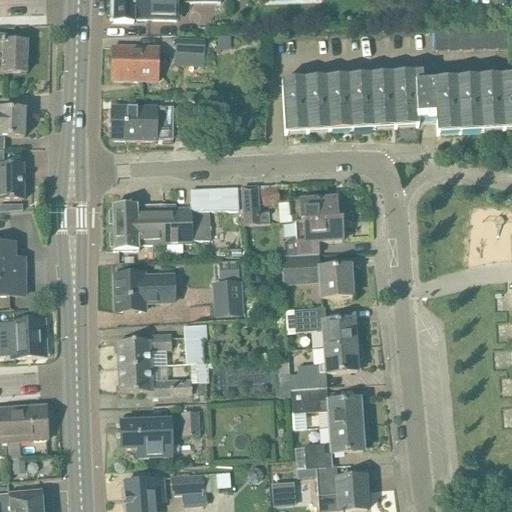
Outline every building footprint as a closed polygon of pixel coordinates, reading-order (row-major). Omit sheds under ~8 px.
[(176,23),(176,0),(115,0),(115,25),(134,25),(134,22),(176,23)] [(409,10),(390,10),(390,23),(410,23),(409,10)] [(485,28),(473,29),(473,51),(486,51),(485,28)] [(498,28),(485,28),(486,51),(498,50),(498,28)] [(498,50),(511,49),(510,28),(498,28),(498,50)] [(460,29),(448,30),(448,52),(461,52),(460,29)] [(473,29),(460,29),(461,52),(473,51),(473,29)] [(448,30),(435,30),(435,53),(448,52),(448,30)] [(0,50),(3,50),(2,75),(25,76),(26,44),(9,44),(10,40),(0,37),(0,50)] [(175,41),(175,56),(204,57),(205,41),(175,41)] [(113,49),(112,83),(160,84),(160,71),(160,50),(113,49)] [(421,75),(281,84),(284,136),(286,136),(417,128),(419,128),(436,127),(436,135),(436,137),(511,132),(511,79),(460,83),(459,76),(437,77),(438,84),(422,85),(421,75)] [(194,106),(178,107),(178,132),(178,142),(194,141),(194,106)] [(221,106),(221,117),(234,117),(234,106),(221,106)] [(114,108),(113,143),(156,144),(156,142),(173,142),(173,109),(157,109),(114,108)] [(0,153),(3,154),(3,138),(4,138),(24,139),(25,110),(0,109),(0,153)] [(0,153),(0,202),(22,202),(23,166),(2,166),(3,154),(0,153)] [(261,191),(265,208),(280,203),(276,188),(261,191)] [(164,207),(163,207),(164,248),(192,247),(192,244),(210,244),(210,214),(240,213),(239,190),(191,192),(192,213),(177,213),(177,208),(164,209),(164,207)] [(302,202),(291,203),(293,226),(296,226),(337,224),(337,222),(336,200),(316,201),(315,199),(314,197),(304,198),(302,200),(302,202)] [(259,202),(243,203),(244,228),(261,227),(259,202)] [(113,212),(109,216),(110,227),(114,227),(114,234),(110,238),(110,250),(114,250),(114,255),(140,254),(140,248),(164,248),(163,207),(162,207),(135,208),(133,205),(118,206),(115,208),(113,209),(113,212)] [(292,239),(283,245),(284,259),(317,257),(316,244),(342,242),(341,221),(337,222),(337,224),(296,226),(296,239),(292,239)] [(24,262),(12,261),(11,247),(0,246),(0,299),(25,300),(24,262)] [(238,252),(229,252),(229,260),(239,259),(238,252)] [(316,272),(315,259),(282,261),(284,291),(319,288),(320,304),(352,302),(349,270),(316,272)] [(116,280),(117,315),(146,314),(145,305),(174,305),(173,278),(116,280)] [(239,284),(212,286),(214,321),(242,319),(239,284)] [(324,353),(363,351),(363,350),(357,350),(355,324),(317,326),(316,312),(294,313),(286,313),(287,335),(295,335),(296,337),(323,336),(324,353)] [(13,324),(0,324),(0,359),(15,359),(15,362),(44,360),(42,323),(13,324)] [(206,328),(183,329),(186,367),(203,366),(202,342),(206,341),(206,328)] [(146,344),(118,345),(119,371),(151,370),(168,369),(167,353),(172,353),(172,337),(146,338),(146,344)] [(283,337),(274,337),(274,349),(283,349),(283,337)] [(291,377),(292,395),(321,393),(320,379),(359,377),(358,365),(364,364),(363,351),(324,353),(326,370),(297,372),(297,377),(291,377)] [(151,370),(119,371),(120,397),(148,396),(148,401),(174,400),(174,399),(192,398),(191,386),(191,383),(174,384),(169,384),(168,369),(151,370)] [(330,433),(369,430),(368,417),(362,418),(361,405),(322,407),(321,393),(292,395),(292,400),(293,416),(303,415),(303,418),(329,416),(330,433)] [(0,412),(0,456),(3,456),(3,446),(47,444),(46,410),(0,412)] [(199,414),(181,415),(182,439),(200,438),(199,414)] [(171,426),(154,426),(154,424),(122,426),(123,454),(138,453),(138,462),(172,460),(171,426)] [(297,468),(298,476),(308,475),(316,474),(328,473),(327,460),(364,457),(363,445),(369,445),(369,430),(330,433),(331,450),(305,452),(306,467),(297,468)] [(25,462),(13,462),(14,472),(25,472),(25,462)] [(249,475),(249,480),(253,486),(258,487),(263,484),(263,478),(259,472),(254,471),(249,475)] [(328,473),(316,474),(318,502),(325,501),(326,511),(367,511),(366,482),(338,484),(337,473),(328,473)] [(217,475),(170,479),(172,499),(219,495),(217,475)] [(163,482),(125,485),(127,511),(155,511),(155,506),(165,506),(163,482)] [(0,511),(42,511),(41,495),(9,497),(0,497),(0,511)]
